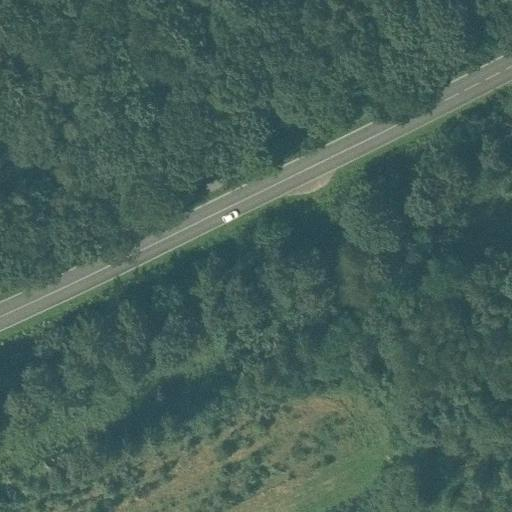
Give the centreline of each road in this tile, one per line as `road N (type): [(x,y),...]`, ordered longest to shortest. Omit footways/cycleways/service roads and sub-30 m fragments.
road 1 (secondary): [(0,317),(511,66)]
road 2 (unknown): [(0,53),(114,0)]
